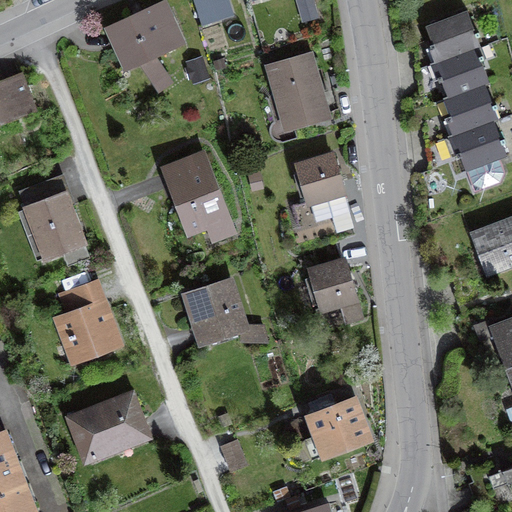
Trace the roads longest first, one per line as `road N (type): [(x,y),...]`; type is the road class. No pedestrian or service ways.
road 1 (tertiary): [(363,0),(410,383),(404,511)]
road 2 (residential): [(55,508),(0,369)]
